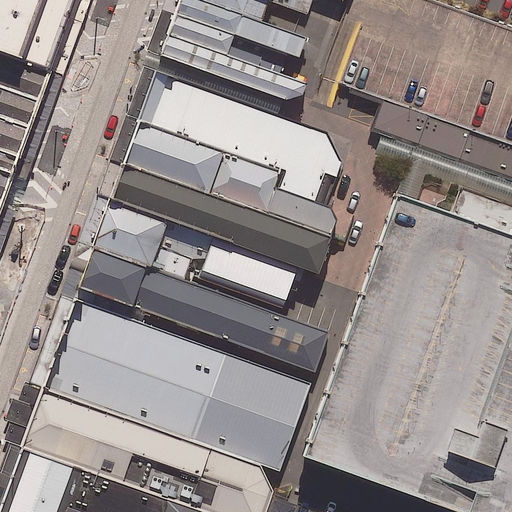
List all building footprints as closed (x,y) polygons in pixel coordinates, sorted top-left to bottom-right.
[(0,0),(0,53),(51,72),(76,0),(0,0)] [(310,35),(204,0),(186,0),(176,13),(236,33),(303,56),(310,35)] [(257,0),(224,0),(254,10),(257,0)] [(511,28),(433,0),(348,0),(339,26),(349,30),(358,33),(341,84),(381,99),(371,129),(380,132),(511,177),(511,28)] [(236,33),(176,13),(169,33),(228,56),(236,33)] [(228,56),(169,33),(161,56),(287,99),(302,94),(306,83),(228,56)] [(0,89),(39,104),(51,72),(0,53),(0,89)] [(282,114),(156,68),(138,120),(280,170),(274,186),(329,206),(344,163),(329,132),(282,114)] [(39,104),(0,89),(0,118),(30,130),(39,104)] [(30,130),(0,118),(0,150),(20,158),(30,130)] [(133,134),(122,164),(331,237),(336,220),(329,206),(274,186),(280,170),(138,120),(133,134)] [(20,158),(0,150),(0,169),(14,175),(20,158)] [(122,164),(110,199),(171,220),(321,273),(331,237),(122,164)] [(0,204),(3,205),(8,192),(14,175),(0,169),(0,204)] [(295,460),(441,511),(511,511),(511,202),(460,183),(449,212),(392,192),(295,460)] [(110,199),(95,242),(155,263),(171,220),(110,199)] [(301,269),(205,236),(195,266),(290,299),(301,269)] [(95,242),(77,292),(309,374),(328,324),(155,263),(95,242)] [(77,292),(44,387),(275,468),(279,469),(312,375),(309,374),(77,292)] [(260,511),(275,468),(44,387),(24,441),(84,462),(170,494),(217,511),(260,511)] [(65,511),(84,462),(24,441),(0,508),(0,511),(65,511)] [(217,511),(170,494),(164,511),(217,511)]
